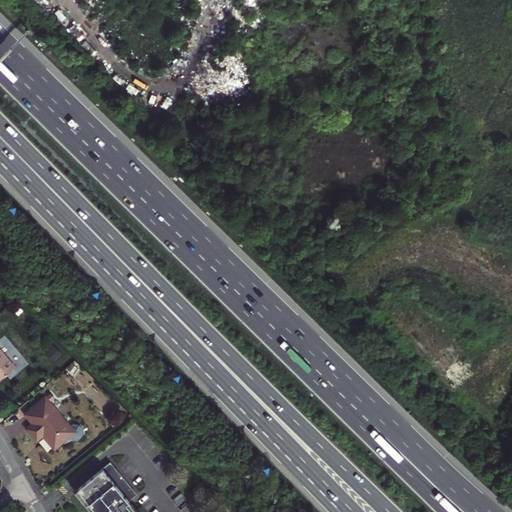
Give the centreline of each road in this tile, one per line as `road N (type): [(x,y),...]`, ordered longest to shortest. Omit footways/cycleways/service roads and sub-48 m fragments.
road 1 (motorway): [(0,124),(388,511)]
road 2 (motorway): [(0,148),(352,511)]
road 3 (motorway): [(301,348),(0,49)]
road 4 (motorway): [(484,511),(301,348)]
road 5 (motorway): [(449,511),(301,348)]
